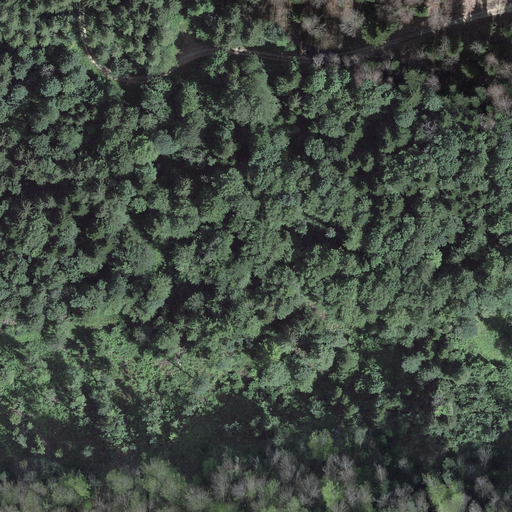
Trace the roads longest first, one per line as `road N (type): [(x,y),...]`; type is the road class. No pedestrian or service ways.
road 1 (track): [(0,342),(135,311),(170,243),(227,210),(276,209),(347,244),(400,254),(511,254)]
road 2 (track): [(84,0),(86,39),(106,67),(133,78),(196,50),(363,46),(511,7)]
